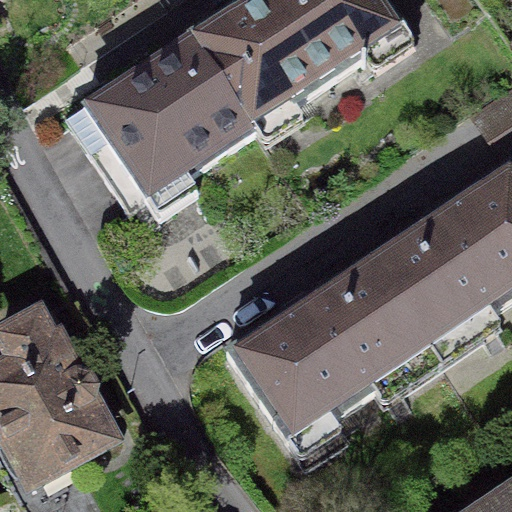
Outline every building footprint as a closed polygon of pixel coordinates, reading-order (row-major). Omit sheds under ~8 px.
[(254,0),(191,43),(255,139),(256,138),(254,135),(291,110),(293,113),(366,64),(364,60),(404,34),(380,0),(254,0)] [(188,184),(255,139),(191,43),(171,57),(67,127),(129,219),(146,208),(158,225),(198,198),(188,184)] [(511,94),(474,120),(491,145),(508,170),(511,168),(511,167),(511,94)] [(368,264),(442,373),(501,333),(493,319),(511,306),(511,169),(511,168),(508,170),(438,217),(368,264)] [(383,412),(442,373),(368,264),(297,311),(227,359),(305,475),(348,447),(334,426),(374,399),(383,412)] [(0,341),(15,370),(0,378),(0,431),(7,445),(0,449),(0,470),(23,511),(55,511),(86,495),(70,466),(110,444),(106,438),(110,436),(98,412),(94,415),(89,407),(92,405),(95,394),(89,383),(77,380),(75,381),(70,371),(56,347),(54,348),(38,320),(0,340),(0,341)] [(511,511),(511,500),(494,511),(511,511)]
